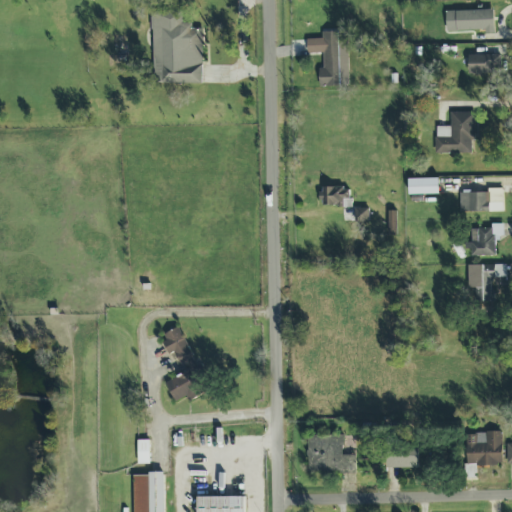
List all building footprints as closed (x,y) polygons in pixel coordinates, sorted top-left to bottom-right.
[(446,12),(446,32),(486,31),(486,34),(494,34),(493,10),(446,12)] [(152,12),(153,85),(202,84),(202,29),(191,29),(191,24),(181,24),(181,11),(152,12)] [(348,87),(347,32),(322,33),(322,39),(307,40),(307,53),(322,53),(323,68),(319,69),(319,87),(348,87)] [(500,55),(468,56),(468,75),(501,74),(500,55)] [(436,154),(474,154),(474,113),(450,113),(451,128),(435,128),(436,154)] [(439,179),(409,179),(409,195),(439,195),(439,179)] [(321,188),(320,206),(342,206),(342,200),(349,200),(349,188),(321,188)] [(503,212),(502,189),(489,190),(489,193),(459,194),(460,213),(503,212)] [(369,209),(355,209),(354,222),(368,223),(369,209)] [(396,212),(388,212),(388,235),(396,236),(396,212)] [(471,244),(468,244),(468,257),(495,257),(495,236),(503,236),(503,224),(492,225),(492,229),(471,230),(471,244)] [(467,266),(468,290),(473,290),(474,304),(493,303),(492,279),(506,278),(506,265),(467,266)] [(166,383),(175,403),(186,398),(188,402),(209,392),(198,366),(196,366),(180,328),(160,337),(169,355),(174,353),(180,366),(187,363),(191,372),(166,383)] [(502,433),(466,434),(467,467),(503,466),(502,433)] [(343,437),(308,436),(308,473),(355,473),(356,456),(343,456),(343,437)] [(149,464),(149,441),(137,441),(138,465),(149,464)] [(418,469),(418,450),(388,449),(388,468),(418,469)] [(133,511),(163,511),(163,474),(133,475),(133,511)] [(197,498),(197,511),(244,511),(244,497),(197,498)]
